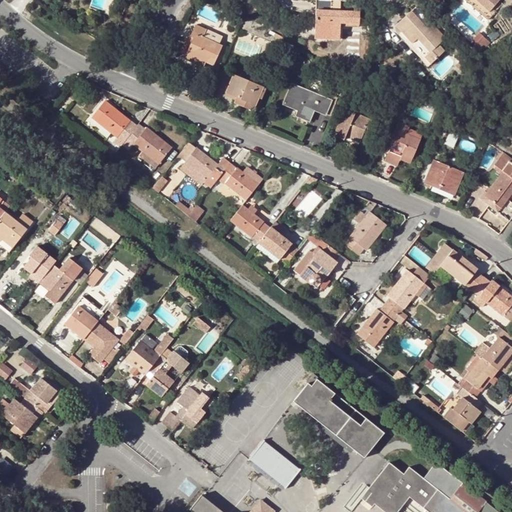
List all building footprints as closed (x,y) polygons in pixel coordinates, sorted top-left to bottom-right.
[(332,1),(322,0),(316,0),(315,32),(340,33),(340,26),(340,23),(359,24),(359,13),(340,12),(340,15),(331,15),(331,11),(332,1)] [(465,0),(488,19),(502,3),(498,0),(465,0)] [(411,13),(396,26),(412,44),(417,39),(429,53),(424,58),(430,65),(444,52),(438,45),(445,39),(432,24),(427,29),(411,13)] [(195,26),(181,57),(203,67),(206,61),(213,64),(221,46),(218,45),(221,37),(195,26)] [(340,33),(315,32),(314,38),(340,40),(340,33)] [(479,33),(473,40),(482,48),(487,44),(487,41),(479,33)] [(233,75),(221,70),(218,78),(214,88),(225,93),(229,85),(233,75)] [(233,75),(229,85),(257,100),(262,87),(233,75)] [(257,100),(229,85),(225,93),(236,97),(242,100),(240,105),(253,111),(257,100)] [(284,104),(299,111),(300,108),(313,113),(314,110),(316,105),(320,107),(318,111),(325,114),(331,101),(292,85),(284,104)] [(319,90),(317,95),(331,101),(325,114),(330,116),(337,99),(332,96),(319,90)] [(92,118),(116,138),(120,134),(126,139),(142,152),(158,165),(171,149),(145,129),(144,131),(137,125),(131,120),(129,122),(104,102),(92,118)] [(300,108),(299,111),(296,116),(309,121),(313,113),(300,108)] [(360,143),(363,134),(367,127),(369,128),(372,121),(344,110),(333,136),(344,141),(345,137),(360,143)] [(407,127),(405,133),(420,139),(423,134),(407,127)] [(420,139),(405,133),(396,129),(391,139),(393,140),(385,162),(397,167),(400,160),(410,164),(420,139)] [(116,138),(106,152),(112,157),(126,139),(120,134),(116,138)] [(185,162),(196,148),(190,144),(179,157),(185,162)] [(217,165),(196,148),(185,162),(206,179),(204,183),(211,189),(218,179),(230,164),(223,158),(217,165)] [(158,165),(142,152),(138,156),(154,169),(158,165)] [(502,172),(482,199),(509,221),(511,217),(511,202),(508,199),(511,193),(511,163),(509,162),(511,159),(504,154),(494,166),(502,172)] [(206,179),(185,162),(182,166),(204,183),(206,179)] [(425,183),(439,189),(440,186),(454,192),(462,173),(433,162),(425,183)] [(242,173),(230,164),(218,179),(246,201),(258,185),(242,173)] [(247,167),(242,173),(258,185),(263,179),(247,167)] [(440,186),(439,189),(453,195),(454,192),(440,186)] [(0,218),(5,213),(10,206),(0,198),(0,218)] [(254,215),(248,210),(242,206),(230,221),(251,238),(252,237),(259,242),(270,228),(254,215)] [(251,206),(248,210),(254,215),(256,211),(251,206)] [(359,214),(365,218),(370,212),(372,209),(366,206),(359,214)] [(370,212),(365,218),(350,238),(351,238),(345,245),(358,255),(364,249),(366,251),(386,225),(370,212)] [(0,237),(2,239),(13,247),(32,223),(22,215),(16,222),(5,213),(0,218),(0,237)] [(58,220),(49,231),(54,236),(64,224),(58,220)] [(272,225),(270,228),(284,239),(286,236),(272,225)] [(284,239),(270,228),(259,242),(258,243),(279,260),(280,259),(287,264),(298,250),(284,239)] [(315,256),(300,275),(314,287),(319,286),(325,278),(337,263),(335,261),(340,256),(332,249),(326,245),(319,239),(315,236),(310,242),(320,250),(315,256)] [(433,274),(440,266),(452,250),(444,244),(425,268),(433,274)] [(30,276),(39,283),(53,266),(55,262),(36,247),(29,256),(31,258),(24,268),(32,275),(30,276)] [(452,250),(440,266),(464,286),(465,285),(473,291),(483,278),(475,272),(477,270),(452,250)] [(295,271),(300,275),(315,256),(309,252),(295,271)] [(53,266),(39,283),(50,291),(46,296),(55,303),(82,269),(69,259),(59,270),(53,266)] [(389,298),(384,304),(398,315),(414,295),(423,284),(407,271),(388,296),(389,298)] [(329,282),(325,278),(319,286),(323,289),(329,282)] [(490,283),(483,278),(473,291),(479,296),(479,297),(502,316),(507,311),(511,305),(511,304),(511,298),(491,281),(490,283)] [(423,284),(414,295),(419,298),(427,287),(423,284)] [(114,301),(107,309),(116,316),(123,308),(116,304),(120,299),(117,297),(114,301)] [(398,315),(384,304),(379,311),(377,309),(357,335),(373,348),(395,320),(401,325),(404,320),(398,315)] [(84,338),(96,323),(98,321),(77,306),(64,324),(83,340),(84,338)] [(147,315),(139,326),(145,330),(153,319),(147,315)] [(197,328),(202,322),(197,318),(192,324),(197,328)] [(209,328),(202,322),(197,328),(205,334),(209,328)] [(118,340),(96,323),(84,338),(98,349),(94,354),(101,359),(104,354),(106,356),(118,340)] [(134,332),(130,328),(121,340),(125,343),(134,332)] [(453,409),(445,419),(462,432),(478,411),(477,410),(482,404),(476,399),(481,392),(476,388),(486,375),(491,379),(493,376),(499,369),(510,356),(511,352),(511,338),(499,328),(494,334),(498,338),(490,349),(485,346),(477,355),(482,358),(460,386),(462,388),(459,391),(465,396),(463,399),(462,398),(453,409)] [(168,333),(158,345),(164,350),(165,349),(174,338),(168,333)] [(125,359),(134,366),(139,371),(145,375),(148,370),(161,354),(164,350),(158,345),(154,351),(139,340),(125,359)] [(177,347),(174,352),(184,359),(187,355),(187,352),(181,347),(177,347)] [(165,349),(164,350),(161,354),(167,359),(172,354),(165,349)] [(161,354),(148,370),(154,374),(146,385),(162,397),(168,389),(164,385),(170,377),(166,374),(172,366),(182,374),(190,363),(184,359),(174,352),(174,351),(172,354),(167,359),(161,354)] [(458,385),(460,386),(482,358),(477,355),(465,370),(468,372),(458,385)] [(511,357),(510,356),(499,369),(503,372),(511,359),(511,357)] [(27,360),(22,368),(32,374),(36,367),(27,360)] [(13,371),(3,363),(0,366),(0,375),(6,380),(13,371)] [(272,364),(202,452),(216,463),(286,374),(272,364)] [(139,371),(134,366),(129,372),(135,376),(139,371)] [(308,384),(293,401),(364,457),(383,433),(317,380),(319,377),(314,374),(306,382),(308,384)] [(497,380),(493,376),(491,379),(486,375),(476,388),(481,392),(488,382),(492,386),(497,380)] [(10,405),(2,414),(15,425),(24,432),(37,417),(39,418),(44,412),(46,414),(61,394),(56,390),(40,379),(36,385),(35,384),(29,391),(24,397),(20,403),(14,399),(10,405)] [(14,379),(9,385),(24,397),(29,391),(14,379)] [(208,385),(202,392),(208,397),(214,390),(208,385)] [(183,406),(177,413),(186,420),(189,416),(197,422),(206,412),(200,408),(208,397),(202,392),(200,395),(189,386),(177,402),(183,406)] [(129,387),(124,392),(128,397),(133,390),(129,387)] [(0,401),(0,412),(2,414),(10,405),(2,398),(0,401)] [(443,418),(445,419),(453,409),(451,408),(443,418)] [(160,413),(155,409),(146,419),(152,423),(160,413)] [(462,432),(464,434),(481,413),(478,411),(462,432)] [(180,420),(175,416),(170,412),(161,422),(172,431),(180,420)] [(177,413),(175,416),(180,420),(192,429),(197,422),(189,416),(186,420),(177,413)] [(24,432),(15,425),(11,429),(20,437),(24,432)] [(262,442),(250,458),(285,486),(299,470),(262,442)] [(389,463),(369,487),(374,490),(371,494),(377,500),(374,503),(385,511),(396,511),(409,496),(428,511),(499,511),(436,462),(423,478),(409,467),(403,473),(389,463)] [(374,490),(369,487),(361,498),(372,506),(374,503),(377,500),(371,494),(374,490)] [(225,511),(200,491),(188,505),(195,511),(236,511),(237,511),(230,511),(225,511)] [(270,511),(275,507),(259,494),(245,510),(247,511),(270,511)]
